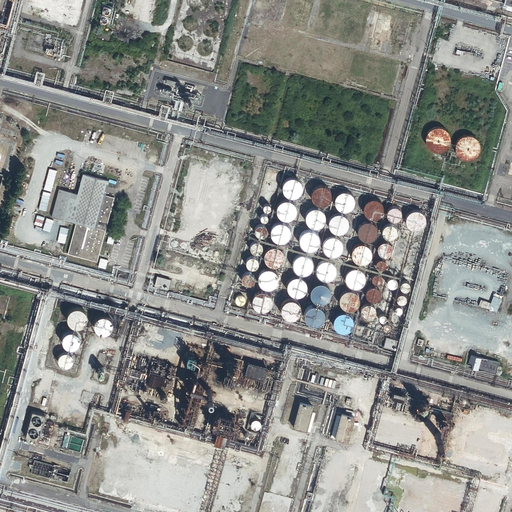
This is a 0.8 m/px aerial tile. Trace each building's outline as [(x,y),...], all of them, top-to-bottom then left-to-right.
[(108,24),(111,8),(103,6),(100,23),(108,24)] [(451,141),(451,139),(451,137),(451,136),(450,134),(449,132),(449,131),(447,130),(446,129),(445,128),(443,127),(442,126),(440,126),(438,125),(437,125),(435,126),(433,126),(432,127),(430,127),(429,128),(428,129),(427,131),(426,132),(425,134),(424,135),(424,137),(424,139),(424,140),(424,142),(425,144),(426,145),(427,147),(428,148),(429,149),(430,150),(432,151),(433,152),(435,152),(437,152),(438,152),(440,152),(442,152),(443,151),(445,150),(446,149),(447,148),(448,147),(449,145),(450,144),(451,142),(451,141)] [(480,148),(480,146),(480,145),(480,143),(479,141),(478,140),(478,138),(476,137),(475,136),(474,135),(472,134),(471,133),(469,133),(467,133),(466,133),(464,133),(462,133),(461,134),(459,135),(458,136),(457,137),(456,138),(455,140),(454,141),(453,143),(453,145),(453,146),(453,148),(453,150),(454,151),(455,153),(456,154),(457,156),(458,157),(459,158),(461,159),(462,159),(464,160),(466,160),(467,160),(469,160),(471,159),(472,159),(474,158),(475,157),(476,156),(477,154),(478,153),(479,151),(480,150),(480,148)] [(97,261),(113,197),(104,195),(108,180),(82,174),(77,193),(59,189),(51,216),(75,222),(67,254),(97,261)] [(300,190),(300,189),(300,188),(301,187),(300,185),(300,184),(300,183),(299,182),(299,181),(298,180),(297,179),(296,178),(295,178),(294,177),(293,177),(292,177),(290,177),(289,177),(288,177),(287,178),(286,178),(285,179),(284,180),(283,181),(282,182),(282,183),(281,184),(281,185),(281,187),(281,188),(281,189),(282,190),(282,191),(283,192),(284,193),(285,194),(286,195),(287,195),(288,196),(289,196),(290,196),(291,196),(293,196),(294,196),(295,195),(296,195),(297,194),(298,193),(299,192),(299,191),(300,190)] [(329,198),(329,197),(329,196),(329,195),(329,194),(329,192),(329,191),(328,190),(328,189),(327,188),(326,187),(325,186),(324,186),(323,185),(322,185),(320,185),(319,185),(318,185),(317,185),(316,186),(315,186),(314,187),(313,188),(312,189),(311,190),(311,191),(310,192),(310,193),(310,195),(310,196),(310,197),(311,198),(311,199),(312,200),(313,201),(313,202),(314,203),(316,203),(317,204),(318,204),(319,204),(320,204),(321,204),(323,204),(324,203),(325,203),(326,202),(327,201),(328,200),(328,199),(329,198)] [(352,204),(353,203),(353,202),(353,201),(353,199),(353,198),(352,197),(352,196),(351,195),(350,194),(349,193),(347,192),(346,191),(345,191),(344,191),(343,191),(341,191),(340,191),(339,192),(338,192),(337,193),(336,194),(335,195),(335,196),(334,197),(334,198),(334,199),(333,201),(334,202),(334,203),(334,204),(335,205),(335,206),(336,207),(337,208),(338,209),(339,209),(340,210),(341,210),(343,210),(344,210),(345,210),(346,210),(347,210),(348,209),(349,208),(350,207),(351,206),(352,205),(352,204)] [(382,211),(382,210),(382,209),(382,208),(382,206),(382,205),(382,204),(381,203),(381,202),(380,201),(379,200),(378,200),(377,199),(376,198),(375,198),(373,198),(372,198),(371,198),(370,198),(369,199),(368,199),(367,200),(366,201),(365,202),(364,203),(364,204),(363,205),(363,206),(363,208),(363,209),(363,210),(364,211),(364,212),(365,213),(365,214),(366,215),(367,216),(368,216),(370,217),(371,217),(372,217),(373,217),(374,217),(376,217),(377,217),(378,216),(379,215),(380,214),(381,213),(381,212),(382,211)] [(294,213),(294,212),(294,211),(294,209),(294,208),(294,207),(294,206),(293,205),(293,204),(292,203),(291,202),(290,201),(289,200),(288,200),(287,200),(285,200),(284,200),(283,200),(282,200),(281,200),(280,201),(279,202),(278,203),(277,204),(276,204),(276,206),(275,207),(275,208),(275,209),(275,210),(275,212),(276,213),(276,214),(277,215),(278,216),(278,217),(280,217),(281,218),(282,218),(283,219),(284,219),(285,219),(286,219),(288,219),(289,218),(290,217),(291,217),(292,216),(293,215),(293,214),(294,213)] [(401,212),(401,211),(401,210),(400,209),(399,208),(398,207),(397,206),(396,206),(395,206),(394,206),(393,206),(392,206),(391,206),(390,207),(389,207),(388,208),(388,209),(387,209),(387,210),(387,211),(386,212),(386,213),(386,214),(387,215),(387,216),(388,217),(388,218),(389,219),(390,219),(390,220),(391,220),(392,220),(393,220),(394,220),(395,220),(396,220),(397,220),(398,219),(399,218),(400,217),(401,216),(401,215),(401,214),(401,213),(401,212)] [(324,221),(324,220),(325,219),(325,217),(325,216),(324,215),(324,214),(323,213),(323,212),(322,211),(321,210),(320,209),(319,209),(318,208),(317,208),(316,208),(314,208),(313,208),(312,208),(311,209),(310,209),(309,210),(308,211),(307,212),(306,213),(306,214),(305,215),(305,216),(305,217),(305,219),(305,220),(306,221),(306,222),(307,223),(308,224),(309,225),(310,226),(311,226),(312,227),(313,227),(314,227),(315,227),(317,227),(318,227),(319,226),(320,226),(321,225),(322,224),(323,223),(323,222),(324,221)] [(424,223),(424,222),(425,220),(425,219),(425,218),(424,217),(424,216),(424,215),(423,213),(422,213),(421,212),(420,211),(419,210),(418,210),(417,210),(416,209),(414,209),(413,210),(412,210),(411,210),(410,211),(409,212),(408,213),(407,213),(407,214),(406,216),(406,217),(405,218),(405,219),(405,220),(406,222),(406,223),(406,224),(407,225),(408,226),(409,227),(410,227),(411,228),(412,228),(413,229),(414,229),(416,229),(417,229),(418,228),(419,228),(420,227),(421,227),(422,226),(423,225),(424,224),(424,223)] [(347,227),(348,226),(348,224),(348,223),(348,222),(348,221),(347,220),(347,218),(346,217),(345,216),(344,216),(343,215),(342,214),(341,214),(340,214),(339,213),(338,213),(336,214),(335,214),(334,214),(333,215),(332,216),(331,216),(330,217),(330,218),(329,220),(329,221),(328,222),(328,223),(328,224),(329,225),(329,227),(330,228),(330,229),(331,230),(332,231),(333,231),(334,232),(335,232),(336,233),(337,233),(339,233),(340,233),(341,232),(342,232),(343,231),(344,231),(345,230),(346,229),(347,228),(347,227)] [(376,234),(377,233),(377,231),(377,230),(377,229),(377,228),(376,227),(376,225),(375,224),(374,223),(373,222),(372,221),(370,221),(369,221),(368,220),(367,220),(365,221),(364,221),(363,221),(362,222),(361,223),(360,223),(359,224),(359,225),(358,226),(358,228),(358,229),(358,230),(358,231),(358,232),(358,234),(359,235),(359,236),(360,237),(361,238),(362,238),(363,239),(364,239),(365,240),(367,240),(368,240),(369,240),(370,239),(371,239),(372,238),(373,238),(374,237),(375,236),(376,235),(376,234)] [(289,235),(289,234),(289,233),(289,231),(289,230),(289,229),(289,228),(288,227),(287,226),(287,225),(286,224),(285,223),(284,222),(283,222),(281,222),(280,222),(279,222),(278,222),(277,222),(275,222),(274,223),(273,224),(272,225),(271,227),(270,228),(270,229),(270,230),(270,231),(270,232),(270,234),(270,235),(271,236),(272,237),(272,238),(273,239),(274,239),(275,240),(276,241),(278,241),(279,241),(280,241),(281,241),(282,241),(284,240),(285,240),(286,239),(287,238),(287,237),(288,236),(289,235)] [(266,231),(266,230),(266,228),(266,227),(265,226),(263,225),(262,224),(261,224),(259,224),(258,225),(257,226),(256,227),(255,228),(255,229),(255,231),(255,232),(256,234),(257,235),(258,235),(260,236),(261,236),(263,235),(264,235),(265,234),(266,232),(266,231)] [(396,230),(396,229),(395,229),(395,228),(394,227),(394,226),(393,226),(393,225),(392,225),(391,224),(390,224),(389,224),(388,224),(387,224),(386,224),(385,225),(384,226),(383,226),(382,227),(382,228),(381,229),(381,230),(381,231),(381,232),(381,233),(382,234),(382,235),(382,236),(383,236),(384,237),(385,238),(386,238),(387,239),(388,239),(389,239),(390,239),(391,238),(392,238),(393,237),(394,236),(395,235),(395,234),(396,233),(396,232),(396,231),(396,230)] [(318,243),(318,242),(318,240),(318,239),(318,238),(318,237),(318,236),(317,235),(316,233),(315,232),(314,231),(313,230),(312,230),(310,230),(309,229),(308,229),(307,230),(306,230),(304,230),(303,231),(302,232),(301,232),(301,233),(300,234),(299,235),(299,237),(299,238),(299,239),(299,240),(299,241),(299,243),(300,244),(301,245),(301,246),(302,247),(303,247),(304,248),(305,248),(307,249),(308,249),(309,249),(310,249),(311,248),(313,248),(314,247),(315,247),(316,246),(316,245),(317,244),(318,243)] [(342,249),(342,248),(342,247),(342,245),(342,244),(342,243),(342,242),(341,241),(340,240),(340,239),(339,238),(338,237),(337,237),(336,236),(334,236),(333,236),(332,236),(331,236),(330,236),(328,236),(327,237),(326,238),(325,239),(325,240),(324,241),(324,242),(323,243),(323,244),(323,245),(323,246),(323,248),(323,249),(324,250),(325,251),(325,252),(326,253),(327,253),(328,254),(329,255),(331,255),(332,255),(333,255),(334,255),(335,255),(337,254),(338,254),(339,253),(340,252),(340,251),(341,250),(342,249)] [(261,248),(261,246),(261,245),(260,243),(259,242),(258,241),(257,241),(255,241),(254,241),(253,241),(251,242),(250,243),(250,245),(250,246),(250,248),(250,249),(251,250),(252,251),(253,252),(255,252),(256,252),(257,252),(259,251),(260,250),(261,249),(261,248)] [(391,248),(391,247),(391,246),(390,245),(390,244),(389,244),(389,243),(388,243),(387,242),(386,242),(385,241),(384,241),(383,241),(382,241),(382,242),(381,242),(380,242),(379,243),(378,244),(377,245),(377,246),(377,247),(376,248),(376,249),(376,250),(377,251),(377,252),(378,253),(378,254),(379,254),(380,255),(381,255),(381,256),(382,256),(383,256),(384,256),(385,256),(386,256),(387,255),(388,255),(388,254),(389,254),(390,253),(390,252),(391,251),(391,250),(391,249),(391,248)] [(371,256),(371,255),(371,254),(371,253),(371,251),(371,250),(371,249),(370,248),(369,247),(369,246),(368,245),(367,244),(366,244),(365,243),(363,243),(362,243),(361,243),(360,243),(359,243),(357,244),(356,244),(355,245),(354,246),(354,247),(353,248),(352,249),(352,250),(352,251),(352,252),(352,254),(352,255),(352,256),(353,257),(354,258),(354,259),(355,260),(356,261),(357,261),(358,262),(360,262),(361,262),(362,262),(363,262),(364,262),(366,261),(367,261),(368,260),(369,259),(369,258),(370,257),(371,256)] [(283,260),(283,258),(283,257),(283,256),(283,255),(283,254),(283,252),(282,251),(282,250),(281,249),(280,249),(279,248),(278,247),(277,247),(276,246),(274,246),(273,246),(272,246),(271,247),(270,247),(269,248),(268,248),(267,249),(266,250),(265,251),(265,252),(264,254),(264,255),(264,256),(264,257),(264,258),(265,260),(265,261),(266,262),(267,263),(268,264),(269,265),(271,265),(272,266),(273,266),(274,266),(275,266),(277,265),(278,265),(279,264),(280,264),(281,263),(282,262),(282,261),(283,260)] [(311,266),(311,265),(311,264),(312,263),(311,262),(311,261),(311,259),(310,258),(310,257),(309,256),(308,255),(307,255),(306,254),(305,254),(304,253),(302,253),(301,253),(300,253),(299,254),(298,254),(297,255),(296,255),(295,256),(294,257),(293,258),(293,259),(292,260),(292,262),(292,263),(292,264),(292,265),(293,266),(293,267),(294,268),(295,269),(295,270),(297,271),(298,272),(299,272),(300,272),(301,273),(302,273),(303,272),(305,272),(306,272),(307,271),(308,270),(309,269),(310,269),(310,268),(311,266)] [(257,262),(257,261),(257,260),(256,258),(256,257),(254,256),(253,256),(252,255),(250,256),(249,256),(248,257),(247,258),(246,259),(246,261),(246,262),(246,264),(247,265),(248,266),(249,267),(251,267),(252,267),(254,267),(255,266),(256,265),(257,264),(257,262)] [(385,264),(385,263),(385,262),(384,261),(384,260),(383,259),(381,259),(380,259),(379,259),(378,259),(377,260),(376,261),(376,262),(375,263),(375,264),(376,266),(376,267),(377,267),(378,268),(380,268),(381,268),(382,268),(383,267),(384,267),(385,266),(385,264)] [(334,273),(335,272),(335,271),(335,269),(335,268),(335,267),(334,266),(334,265),(333,264),(333,263),(332,262),(331,261),(330,261),(328,260),(327,260),(326,260),(325,260),(324,260),(322,260),(321,261),(320,261),(319,262),(318,263),(317,264),(317,265),(316,266),(316,267),(316,268),(316,269),(316,271),(316,272),(316,273),(317,274),(317,275),(318,276),(319,277),(320,278),(321,278),(322,279),(323,279),(325,279),(326,279),(327,279),(328,279),(329,278),(331,278),(331,277),(332,276),(333,275),(334,274),(334,273)] [(364,281),(365,280),(365,278),(365,277),(365,276),(365,275),(364,274),(364,273),(363,271),(362,271),(361,270),(360,269),(359,268),(358,268),(357,268),(356,267),(355,267),(353,268),(352,268),(351,268),(350,269),(349,270),(348,270),(347,271),(347,272),(346,274),(346,275),(345,276),(345,277),(345,278),(346,280),(346,281),(347,282),(347,283),(348,284),(349,285),(350,285),(351,286),(352,286),(353,287),(354,287),(356,287),(357,287),(358,286),(359,286),(360,285),(361,285),(362,284),(363,283),(364,282),(364,281)] [(276,281),(276,280),(276,279),(276,278),(276,276),(276,275),(276,274),(275,273),(275,272),(274,271),(273,270),(272,269),(271,269),(270,268),(269,268),(267,268),(266,268),(265,268),(264,268),(263,269),(262,269),(261,270),(260,271),(259,272),(258,273),(258,274),(257,275),(257,276),(257,278),(257,279),(257,280),(258,281),(258,282),(259,283),(260,284),(260,285),(261,286),(263,286),(264,287),(265,287),(266,287),(267,287),(269,287),(270,287),(271,286),(272,286),(273,285),(274,284),(275,283),(275,282),(276,281)] [(253,279),(253,277),(253,276),(252,274),(251,273),(250,272),(249,272),(247,272),(246,272),(245,272),(243,273),(242,274),(242,276),(242,277),(242,279),(242,280),(243,281),(244,282),(245,283),(247,283),(248,283),(250,283),(251,282),(252,281),(253,280),(253,279)] [(381,279),(381,278),(381,277),(380,276),(379,275),(378,274),(377,274),(376,273),(375,274),(374,274),(372,275),(372,276),(371,277),(371,278),(371,279),(371,280),(372,281),(373,282),(374,283),(375,283),(376,283),(378,283),(379,282),(380,281),(380,280),(381,279)] [(305,289),(305,288),(305,286),(305,285),(305,284),(305,283),(305,282),(304,280),(303,279),(302,278),(301,277),(300,276),(299,276),(297,276),(296,275),(295,275),(294,276),(293,276),(291,276),(290,277),(289,278),(288,278),(288,279),(287,280),(287,282),(286,283),(286,284),(286,285),(286,286),(286,288),(286,289),(287,290),(288,291),(288,292),(289,293),(290,293),(291,294),(292,294),(294,295),(295,295),(296,295),(297,295),(298,294),(300,294),(301,293),(302,293),(303,292),(303,291),(304,290),(305,289)] [(169,279),(157,276),(154,285),(167,289),(169,279)] [(396,283),(396,282),(396,280),(395,279),(394,278),(393,278),(392,277),(391,277),(390,277),(389,278),(388,278),(387,279),(386,280),(386,282),(386,283),(386,284),(387,285),(388,286),(389,286),(390,287),(391,287),(393,286),(394,286),(395,285),(395,284),(396,283)] [(409,285),(409,284),(409,283),(408,282),(407,281),(406,280),(405,280),(404,280),(403,280),(402,280),(401,281),(400,282),(399,283),(399,284),(399,285),(400,287),(400,288),(401,288),(402,289),(403,289),(405,289),(406,289),(407,288),(408,288),(408,287),(409,285)] [(328,295),(329,294),(329,293),(329,291),(329,290),(329,289),(328,288),(328,287),(327,286),(326,285),(326,284),(325,283),(324,283),(322,282),(321,282),(320,282),(319,282),(318,282),(316,282),(315,282),(314,283),(313,284),(312,285),(312,286),(311,287),(310,288),(310,289),(310,290),(310,291),(310,292),(310,294),(310,295),(311,296),(311,297),(312,298),(313,299),(314,299),(315,300),(316,301),(317,301),(319,301),(320,301),(321,301),(322,301),(323,300),(325,300),(325,299),(326,298),(327,297),(328,296),(328,295)] [(380,292),(380,291),(380,290),(379,289),(379,288),(378,288),(378,287),(377,286),(376,286),(375,286),(374,285),(373,285),(372,285),(371,285),(370,286),(369,286),(368,287),(367,288),(366,289),(366,290),(366,291),(365,292),(365,293),(365,294),(366,294),(366,295),(366,296),(367,297),(367,298),(368,298),(369,299),(370,299),(370,300),(371,300),(372,300),(373,300),(374,300),(375,300),(376,299),(377,299),(377,298),(378,298),(379,297),(379,296),(380,295),(380,294),(380,293),(380,292)] [(270,303),(271,302),(271,301),(271,300),(271,299),(271,297),(270,296),(270,295),(269,294),(268,293),(267,292),(266,292),(265,291),(264,290),(263,290),(262,290),(261,290),(259,290),(258,290),(257,291),(256,291),(255,292),(254,293),(253,294),(253,295),(252,296),(252,297),(252,298),(251,300),(252,301),(252,302),(252,303),(253,304),(253,305),(254,306),(255,307),(256,308),(257,309),(258,309),(259,309),(260,309),(262,309),(263,309),(264,309),(265,309),(266,308),(267,307),(268,306),(269,306),(270,305),(270,303)] [(357,303),(358,302),(358,301),(358,299),(358,298),(358,297),(357,296),(357,295),(356,294),(355,293),(354,292),(354,291),(352,291),(351,290),(350,290),(349,290),(348,290),(346,290),(345,290),(344,291),(343,291),(342,292),(341,293),(340,294),(340,295),(339,296),(339,297),(339,298),(338,299),(339,301),(339,302),(339,303),(340,304),(340,305),(341,306),(342,307),(343,308),(344,308),(345,309),(346,309),(348,309),(349,309),(350,309),(351,309),(352,308),(353,308),(354,307),(355,306),(356,305),(357,304),(357,303)] [(406,299),(406,298),(405,297),(405,295),(404,294),(403,294),(402,293),(401,293),(400,293),(398,294),(397,294),(397,295),(396,296),(396,298),(396,299),(396,300),(397,301),(398,302),(399,302),(400,303),(401,303),(403,303),(404,302),(404,301),(405,300),(406,299)] [(244,300),(244,299),(244,298),(244,297),(243,296),(242,295),(241,294),(240,294),(238,294),(237,295),(236,295),(235,296),(235,298),(235,299),(235,300),(235,301),(236,302),(237,303),(238,304),(239,304),(240,304),(241,304),(242,303),(243,302),(244,301),(244,300)] [(299,312),(299,311),(300,310),(300,308),(300,307),(299,306),(299,305),(299,304),(298,303),(297,302),(296,301),(295,300),(294,300),(293,299),(292,299),(291,299),(289,299),(288,299),(287,299),(286,300),(285,300),(284,301),(283,302),(282,303),(281,304),(281,305),(281,306),(280,307),(280,308),(280,310),(281,311),(281,312),(281,313),(282,314),(283,315),(284,316),(285,317),(286,317),(287,318),(288,318),(289,318),(290,318),(292,318),(293,318),(294,317),(295,317),(296,316),(297,315),(298,314),(298,313),(299,312)] [(375,309),(375,308),(374,308),(374,307),(373,306),(373,305),(372,305),(371,304),(370,303),(369,303),(368,303),(367,303),(366,303),(365,303),(364,304),(363,304),(362,305),(361,306),(361,307),(360,308),(360,309),(360,310),(360,311),(360,312),(361,313),(361,314),(361,315),(362,315),(363,316),(364,317),(365,317),(366,317),(367,318),(368,318),(369,318),(370,317),(371,317),(371,316),(372,316),(373,315),(374,314),(374,313),(375,312),(375,311),(375,310),(375,309)] [(322,317),(322,316),(323,315),(323,314),(323,313),(322,311),(322,310),(322,309),(321,308),(320,307),(319,306),(318,306),(317,305),(316,304),(315,304),(314,304),(312,304),(311,304),(310,304),(309,305),(308,305),(307,306),(306,307),(305,308),(304,309),(304,310),(304,311),(303,312),(303,314),(303,315),(304,316),(304,317),(304,318),(305,319),(306,320),(307,321),(308,322),(309,323),(310,323),(311,323),(312,323),(314,323),(315,323),(316,323),(317,323),(318,322),(319,321),(320,320),(321,319),(321,318),(322,317)] [(86,320),(86,319),(86,318),(86,316),(86,315),(86,314),(86,313),(85,312),(84,311),(84,310),(83,309),(82,308),(81,308),(80,307),(78,307),(77,307),(76,307),(75,307),(73,307),(72,307),(71,308),(70,309),(69,310),(69,311),(68,312),(67,313),(67,314),(67,315),(67,316),(67,318),(67,319),(67,320),(68,321),(68,322),(69,323),(70,324),(71,325),(72,325),(73,326),(75,326),(76,326),(77,326),(78,326),(79,326),(81,325),(82,325),(83,324),(84,323),(84,322),(85,321),(86,320)] [(352,325),(352,324),(352,323),(352,321),(352,320),(352,319),(352,318),(351,317),(350,316),(350,315),(349,314),(348,313),(347,313),(346,312),(344,312),(343,312),(342,312),(341,312),(340,312),(338,313),(337,313),(336,314),(335,315),(335,316),(334,317),(333,318),(333,319),(333,320),(333,321),(333,322),(333,324),(333,325),(334,326),(335,327),(335,328),(336,329),(337,330),(338,330),(339,331),(341,331),(342,331),(343,331),(344,331),(345,331),(347,330),(348,330),(349,329),(350,328),(350,327),(351,326),(352,325)] [(111,327),(111,326),(111,325),(111,324),(111,323),(111,322),(111,321),(110,320),(110,319),(109,318),(108,317),(107,317),(106,316),(105,316),(104,316),(103,315),(102,315),(101,316),(100,316),(99,316),(98,317),(97,317),(96,318),(96,319),(95,320),(95,321),(94,322),(94,323),(94,324),(94,325),(94,326),(94,327),(95,328),(96,329),(96,330),(97,331),(98,331),(99,332),(100,332),(101,333),(102,333),(103,333),(104,333),(105,332),(106,332),(107,331),(108,331),(109,330),(110,329),(110,328),(111,327)] [(78,342),(78,341),(78,340),(78,339),(78,338),(78,337),(78,336),(77,335),(77,334),(76,333),(75,332),(74,331),(73,331),(71,330),(70,330),(69,330),(68,330),(67,331),(66,331),(65,332),(64,332),(63,333),(63,334),(62,335),(62,336),(61,337),(61,338),(61,339),(61,340),(61,341),(62,342),(62,343),(63,344),(63,345),(64,346),(65,346),(66,347),(67,347),(68,348),(69,348),(70,348),(71,348),(72,347),(73,347),(74,346),(75,346),(76,345),(77,344),(77,343),(78,342)] [(398,340),(386,337),(383,346),(396,349),(398,340)] [(72,358),(72,357),(72,356),(71,356),(71,355),(70,354),(70,353),(69,353),(68,352),(67,352),(66,352),(65,352),(64,352),(63,352),(62,352),(61,353),(60,353),(60,354),(59,355),(58,355),(58,356),(58,357),(58,358),(57,359),(58,360),(58,361),(58,362),(59,363),(59,364),(60,365),(61,365),(62,366),(63,366),(64,366),(65,366),(66,366),(67,366),(68,366),(69,365),(70,365),(70,364),(71,363),(72,362),(72,361),(72,360),(72,359),(72,358)] [(498,361),(470,354),(467,366),(495,373),(498,361)] [(305,430),(312,406),(300,402),(293,427),(305,430)] [(38,439),(45,415),(32,411),(26,436),(38,439)] [(348,445),(355,418),(341,414),(340,417),(337,416),(331,438),(334,439),(334,441),(348,445)] [(260,424),(260,423),(260,422),(259,421),(259,420),(258,419),(257,419),(255,418),(254,419),(253,419),(252,420),(251,421),(251,422),(250,423),(250,424),(251,425),(252,427),(253,428),(255,428),(256,428),(257,428),(258,427),(259,427),(260,426),(260,424)]
